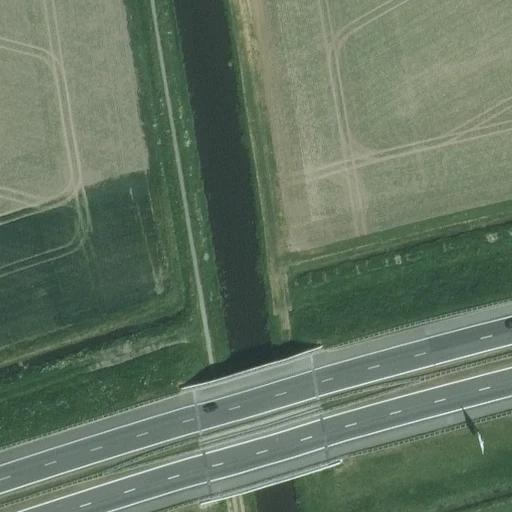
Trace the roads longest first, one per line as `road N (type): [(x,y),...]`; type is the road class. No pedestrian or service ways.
road 1 (motorway): [(511,317),(0,471)]
road 2 (motorway): [(63,511),(511,382)]
